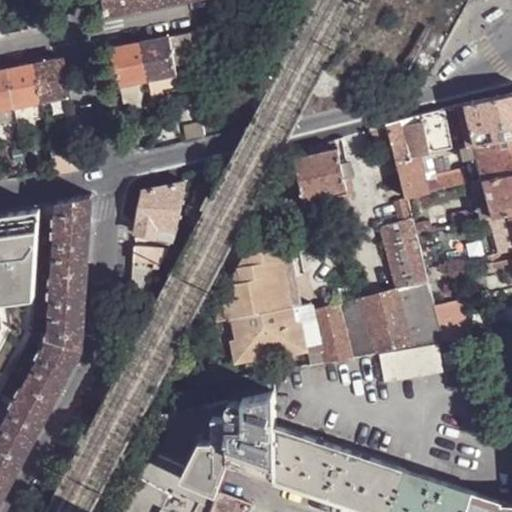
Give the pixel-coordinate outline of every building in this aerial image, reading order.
[(59,24),(54,0),(49,0),(38,2),(43,27),(59,24)] [(105,0),(107,12),(169,0),(105,0)] [(171,35),(177,63),(189,61),(195,48),(192,35),(191,30),(171,35)] [(143,40),(150,77),(179,71),(177,63),(171,35),(143,40)] [(141,79),(150,77),(143,40),(114,46),(121,83),(141,79)] [(65,58),(38,64),(44,100),(73,95),(65,58)] [(38,64),(10,70),(17,106),(44,100),(38,64)] [(0,71),(0,108),(17,106),(10,70),(0,71)] [(179,71),(150,77),(153,93),(182,87),(179,71)] [(141,79),(121,83),(125,100),(145,96),(141,79)] [(511,93),(467,103),(477,144),(511,136),(511,93)] [(460,105),(470,146),(477,144),(467,103),(460,105)] [(395,151),(398,161),(421,156),(432,154),(424,115),(388,125),(395,151)] [(388,125),(372,129),(378,152),(384,154),(395,151),(388,125)] [(511,136),(477,144),(487,181),(511,175),(511,136)] [(487,181),(477,144),(470,146),(464,147),(466,154),(473,183),(487,181)] [(432,154),(421,156),(422,163),(466,154),(464,147),(432,154)] [(349,189),(340,150),(298,159),(296,159),(296,161),(305,199),(306,198),(348,189),(349,189)] [(407,197),(430,192),(427,180),(422,163),(421,156),(398,161),(404,184),(407,197)] [(430,192),(467,184),(465,171),(435,176),(436,178),(427,180),(430,192)] [(511,175),(487,181),(492,206),(495,217),(511,213),(511,175)] [(138,232),(158,236),(159,226),(179,230),(188,181),(146,190),(138,232)] [(473,183),(479,208),(492,206),(487,181),(473,183)] [(350,200),(348,189),(306,198),(308,209),(350,200)] [(58,217),(57,225),(57,230),(57,237),(56,258),(89,259),(90,239),(92,193),(59,200),(58,212),(58,217)] [(401,222),(413,219),(407,197),(395,199),(401,222)] [(482,220),(495,217),(492,206),(479,208),(482,220)] [(39,207),(0,214),(0,397),(35,333),(39,207)] [(453,215),(455,226),(472,222),(469,211),(453,215)] [(260,231),(268,236),(277,219),(268,215),(260,231)] [(413,219),(401,222),(382,227),(386,243),(417,235),(415,225),(413,219)] [(432,222),(415,225),(417,235),(433,231),(432,222)] [(158,236),(177,240),(179,230),(159,226),(158,236)] [(268,236),(260,231),(220,307),(220,322),(235,318),(295,307),(296,307),(282,245),(268,236)] [(386,243),(400,296),(343,306),(354,359),(383,353),(439,344),(445,343),(436,306),(417,235),(386,243)] [(156,263),(164,263),(172,248),(137,246),(136,262),(156,263)] [(55,277),(55,284),(55,291),(54,298),(53,317),(85,319),(89,259),(56,258),(56,265),(55,277)] [(156,263),(136,262),(132,300),(144,301),(155,280),(156,263)] [(470,337),(462,300),(436,306),(445,343),(470,337)] [(296,307),(295,307),(299,323),(318,320),(316,311),(314,303),(296,307)] [(354,359),(343,306),(316,311),(318,320),(324,348),(328,363),(354,359)] [(295,307),(235,318),(239,339),(234,340),(238,363),(290,352),(291,354),(324,348),(318,320),(299,323),(295,307)] [(85,319),(53,317),(53,325),(53,329),(53,335),(53,336),(50,341),(44,352),(40,359),(36,367),(64,382),(83,347),(85,319)] [(443,372),(439,344),(383,353),(387,381),(443,372)] [(466,368),(463,350),(445,353),(449,371),(466,368)] [(32,444),(64,382),(36,367),(31,376),(28,382),(26,385),(23,390),(20,396),(3,427),(32,444)] [(13,378),(18,380),(23,371),(18,369),(13,378)] [(143,445),(108,511),(213,511),(219,494),(218,494),(222,480),(215,478),(221,464),(228,466),(245,471),(246,465),(277,464),(276,427),(275,391),(214,404),(159,416),(157,417),(143,445)] [(0,502),(32,444),(3,427),(0,434),(0,502)] [(375,511),(391,511),(406,470),(276,427),(277,464),(276,479),(375,511)] [(215,478),(222,480),(228,466),(221,464),(215,478)] [(246,465),(245,471),(276,479),(277,464),(246,465)] [(411,511),(424,476),(406,470),(391,511),(411,511)] [(511,511),(511,509),(498,508),(500,502),(424,476),(411,511),(511,511)] [(213,511),(251,511),(253,506),(219,494),(213,511)]
